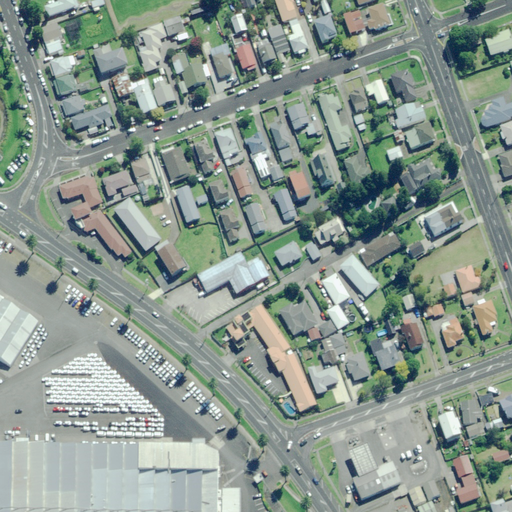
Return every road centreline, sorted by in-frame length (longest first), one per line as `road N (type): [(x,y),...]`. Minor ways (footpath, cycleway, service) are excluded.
road 1 (residential): [(44,153),(87,155),(426,34)]
road 2 (residential): [(183,343),(477,175)]
road 3 (residential): [(289,450),(319,428),(511,361)]
road 4 (primary): [(183,343),(11,218)]
road 5 (residential): [(44,153),(41,101),(3,0)]
road 6 (primary): [(289,450),(183,343)]
road 7 (residential): [(477,175),(426,34)]
